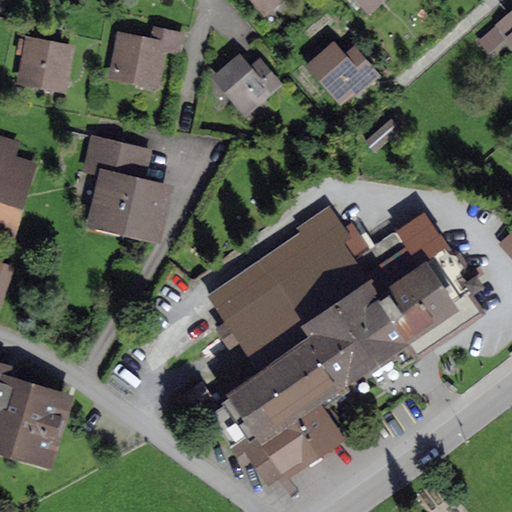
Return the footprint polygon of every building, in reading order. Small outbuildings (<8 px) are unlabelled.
[(78,0),(27,0),(26,5),(77,14),(78,0)] [(122,0),(178,9),(179,0),(122,0)] [(254,0),(264,12),(277,0),(254,0)] [(351,0),(363,13),(378,0),(351,0)] [(508,42),(511,46),(511,16),(484,41),(495,53),(508,42)] [(108,45),(100,94),(147,102),(156,54),(108,45)] [(5,95),(55,105),(64,59),(14,49),(5,95)] [(314,69),(341,100),(373,73),(353,49),(343,58),(336,50),(314,69)] [(215,79),(244,112),(279,83),(257,58),(248,66),(241,58),(215,79)] [(365,145),(376,157),(398,137),(386,125),(365,145)] [(76,160),(98,164),(103,141),(80,137),(76,160)] [(0,234),(14,239),(38,167),(19,161),(24,146),(0,138),(0,234)] [(170,183),(144,177),(150,150),(103,141),(98,164),(98,167),(85,225),(157,241),(170,183)] [(458,280),(465,276),(466,268),(456,255),(450,254),(423,214),(354,260),(350,253),(327,220),(323,215),(301,230),(304,235),(210,298),(227,322),(219,327),(231,345),(239,340),(265,379),(275,393),(296,379),(310,399),(405,336),(418,355),(481,312),(458,280)] [(511,231),(498,244),(511,258),(511,231)] [(0,310),(15,274),(0,267),(0,310)] [(0,455),(52,471),(74,396),(0,375),(0,366),(1,364),(0,363),(0,455)] [(328,425),(310,399),(296,379),(275,393),(265,379),(212,415),(244,463),(251,459),(267,483),(324,445),(325,446),(339,438),(330,424),(328,425)]
